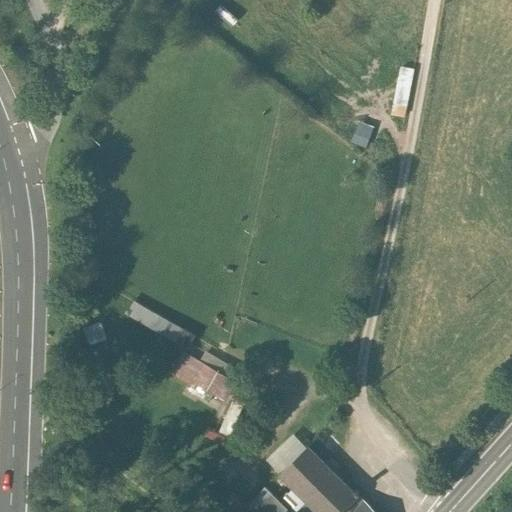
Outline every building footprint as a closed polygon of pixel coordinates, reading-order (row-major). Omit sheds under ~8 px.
[(36,211),(39,262),(52,261),(49,210),(36,211)] [(227,382),(182,355),(170,375),(215,402),(227,382)] [(308,446),(280,475),(318,511),(352,511),(364,500),(308,446)] [(263,511),(289,511),(295,506),(278,491),(261,509),(263,511)] [(376,511),(364,500),(352,511),(376,511)]
